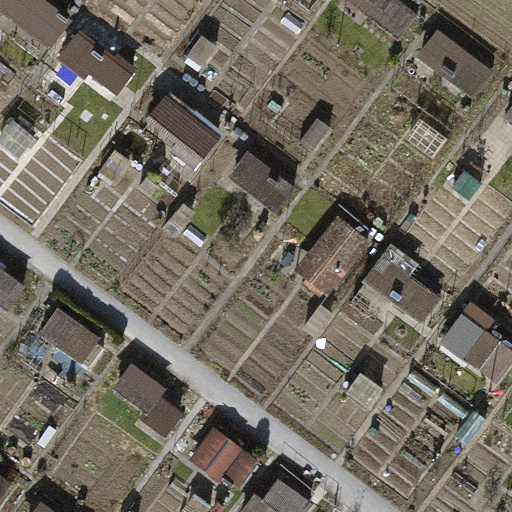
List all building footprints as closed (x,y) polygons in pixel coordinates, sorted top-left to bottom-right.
[(66,26),(30,0),(5,0),(0,7),(0,13),(49,49),(66,26)] [(420,15),(398,0),(344,0),(343,2),(400,43),(420,15)] [(488,67),(435,28),(414,57),(468,95),(488,67)] [(136,76),(84,38),(69,59),(121,96),(136,76)] [(224,139),(168,99),(151,123),(207,163),(224,139)] [(299,190),(250,156),(230,183),(279,218),(299,190)] [(366,243),(333,219),(293,274),(326,298),(366,243)] [(440,296),(381,253),(362,280),(422,322),(440,296)] [(33,288),(0,263),(0,301),(15,312),(33,288)] [(104,345),(58,312),(44,332),(89,364),(104,345)] [(511,356),(511,352),(461,315),(441,342),(495,381),(511,356)] [(129,374),(112,396),(168,436),(184,414),(129,374)] [(260,461),(213,427),(191,456),(239,490),(260,461)] [(64,447),(52,438),(40,455),(52,464),(64,447)] [(0,507),(15,486),(0,475),(0,507)] [(309,511),(314,505),(279,480),(264,502),(256,496),(244,511),(284,511),(285,511),(309,511)]
